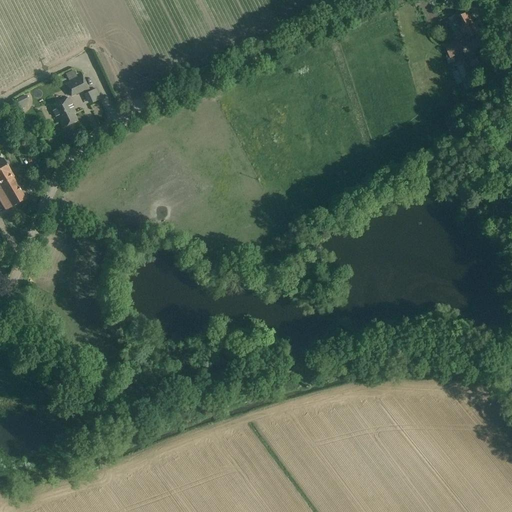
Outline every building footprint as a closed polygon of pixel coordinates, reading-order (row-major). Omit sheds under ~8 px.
[(478,33),(467,13),(455,19),(466,40),(478,33)] [(463,53),(458,41),(445,46),(450,59),(463,53)] [(476,79),(469,60),(455,65),(462,84),(476,79)] [(90,91),(83,75),(63,84),(66,90),(67,89),(71,98),(83,92),(83,93),(90,91)] [(98,89),(86,94),(90,105),(102,100),(98,89)] [(16,100),(20,109),(24,107),(27,102),(24,96),(16,100)] [(76,113),(68,98),(50,107),(58,122),(59,121),(63,128),(77,121),(74,114),(76,113)] [(10,171),(3,159),(0,160),(0,185),(0,186),(0,204),(4,211),(25,199),(9,172),(10,171)] [(508,196),(491,200),(496,231),(511,227),(511,205),(510,206),(508,196)]
